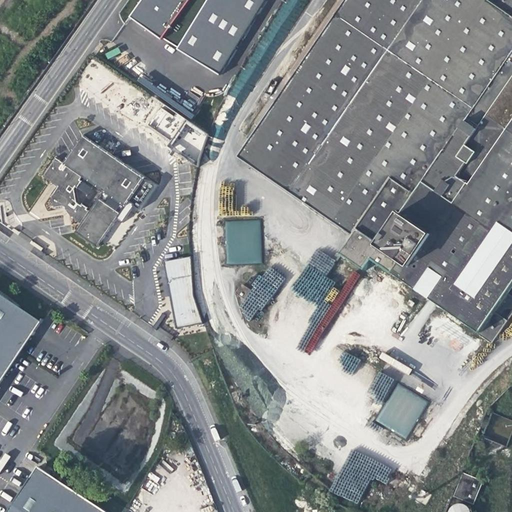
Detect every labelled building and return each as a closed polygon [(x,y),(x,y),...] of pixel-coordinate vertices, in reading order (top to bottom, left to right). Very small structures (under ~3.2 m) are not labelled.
[(142,0),(130,17),(162,40),(163,39),(178,48),(177,50),(218,76),(267,0),(142,0)] [(337,0),(232,153),(240,160),(349,0),(337,0)] [(511,0),(349,0),(240,160),(272,182),(353,237),(343,252),(473,342),(482,348),(487,341),(491,344),(511,312),(511,296),(507,292),(511,284),(511,0)] [(279,23),(283,25),(288,18),(284,16),(279,23)] [(116,218),(128,201),(133,204),(133,205),(139,209),(156,185),(82,134),(63,162),(54,157),(41,176),(56,186),(49,196),(51,206),(52,207),(53,207),(53,208),(54,208),(61,207),(62,207),(63,207),(64,208),(65,208),(71,217),(80,223),(74,232),(97,247),(116,218)] [(121,222),(133,205),(133,204),(128,201),(116,218),(121,222)] [(226,232),(227,264),(250,263),(250,237),(256,237),(256,262),(261,262),(260,232),(226,232)] [(195,281),(190,256),(163,261),(176,329),(203,323),(195,281)] [(237,298),(247,304),(252,295),(243,289),(237,298)] [(0,381),(1,379),(5,373),(35,330),(41,320),(20,306),(13,300),(1,291),(0,290),(0,381)] [(156,329),(165,315),(161,312),(152,327),(156,329)] [(397,383),(375,421),(405,439),(428,402),(397,383)] [(109,511),(38,465),(7,511),(109,511)] [(455,494),(474,502),(483,480),(465,472),(455,494)] [(453,504),(451,506),(451,507),(449,510),(449,511),(473,511),(472,508),(471,506),(468,503),(465,502),(462,501),(458,502),(456,502),(453,504)]
